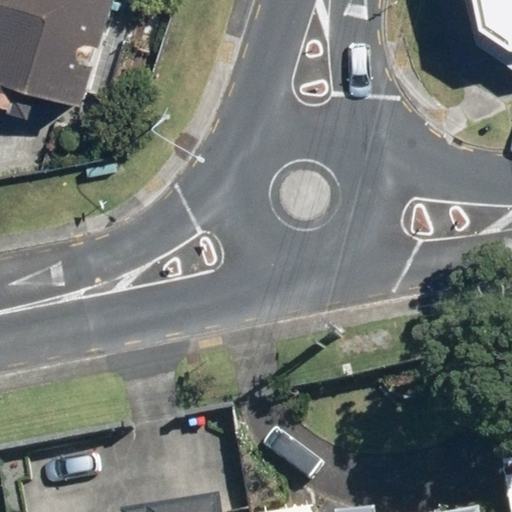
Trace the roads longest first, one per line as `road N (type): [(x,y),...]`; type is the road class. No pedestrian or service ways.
road 1 (residential): [(251,231),(191,261),(105,288),(0,309)]
road 2 (residential): [(371,210),(353,244),(318,262),(280,257),(251,231)]
road 3 (residential): [(251,231),(242,197),(253,163),(279,140),(314,133)]
road 4 (residential): [(511,220),(441,223),(371,210)]
road 5 (residential): [(314,133),(324,0)]
